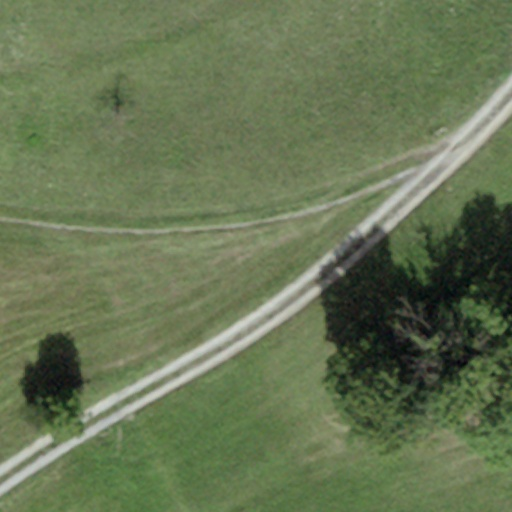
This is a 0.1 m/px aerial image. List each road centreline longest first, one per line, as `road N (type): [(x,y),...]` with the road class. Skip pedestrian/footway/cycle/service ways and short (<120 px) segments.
road 1 (track): [(511,94),(473,147),(287,321),(114,420),(0,497)]
road 2 (track): [(473,147),(251,223),(73,228),(0,219)]
